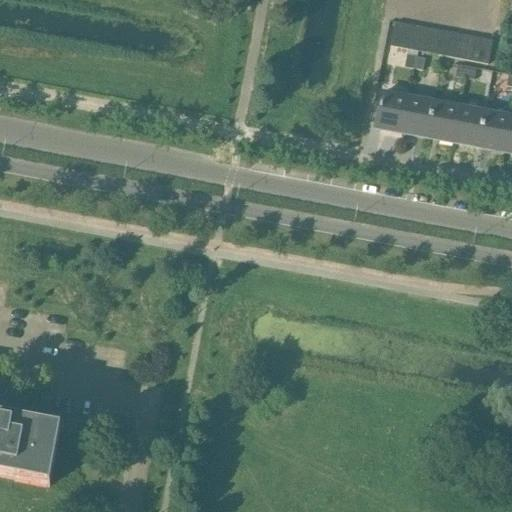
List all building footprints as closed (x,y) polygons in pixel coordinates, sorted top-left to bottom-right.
[(391,47),(402,50),(406,25),(396,23),(391,47)] [(402,50),(412,52),(417,27),(406,25),(402,50)] [(412,52),(423,54),(428,29),(417,27),(412,52)] [(423,54),(434,56),(438,31),(428,29),(423,54)] [(434,56),(444,58),(449,33),(438,31),(434,56)] [(444,58),(455,60),(460,36),(449,33),(444,58)] [(455,60),(466,62),(470,38),(460,36),(455,60)] [(466,62),(476,64),(481,40),(470,38),(466,62)] [(481,40),(476,64),(487,66),(492,42),(481,40)] [(405,69),(415,71),(417,59),(408,57),(405,69)] [(424,72),(426,60),(417,59),(415,71),(424,72)] [(455,78),(466,80),(468,68),(457,66),(455,78)] [(475,82),(477,70),(468,68),(466,80),(475,82)] [(375,129),(402,134),(409,99),(382,94),(375,129)] [(409,99),(402,134),(427,139),(434,104),(409,99)] [(427,139),(453,144),(460,109),(434,104),(427,139)] [(478,149),(485,114),(460,109),(453,144),(478,149)] [(478,149),(504,154),(511,119),(485,114),(478,149)] [(0,475),(47,485),(47,487),(49,488),(60,431),(58,430),(57,433),(0,421),(1,419),(0,418),(0,475)]
